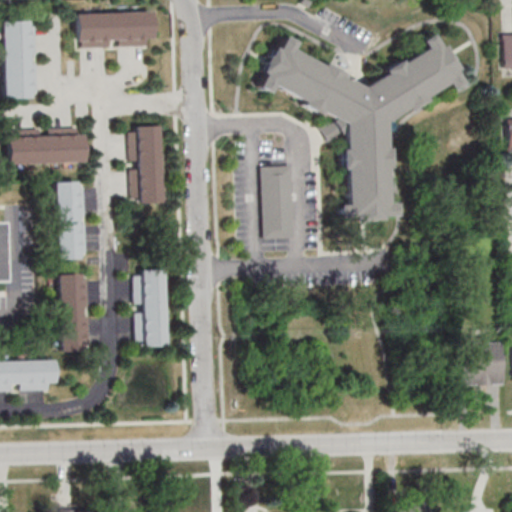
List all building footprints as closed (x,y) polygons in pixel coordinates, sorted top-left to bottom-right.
[(148,11),(71,13),(72,48),(149,46),(148,11)] [(0,20),(0,97),(33,97),(32,20),(0,20)] [(511,32),(500,33),(500,66),(511,66),(511,75),(511,32)] [(385,118),(445,86),(450,88),(460,82),(442,48),(435,44),(429,34),(419,39),(418,51),(360,83),(290,51),(290,40),(280,36),(275,45),(268,50),(257,73),(256,88),(262,91),(267,88),(331,117),(328,124),(319,129),(326,142),(340,134),(341,134),(339,203),(334,205),(334,218),(392,220),(393,205),(383,200),(385,118)] [(511,118),(503,118),(503,159),(511,158),(511,118)] [(155,126),(125,126),(126,165),(127,202),(157,202),(155,126)] [(2,128),(2,163),(79,163),(79,128),(2,128)] [(260,167),(260,239),(291,238),(290,166),(260,167)] [(52,259),(82,258),(81,181),(50,181),(52,259)] [(162,346),(160,268),(130,269),(131,310),(132,309),(133,347),(162,346)] [(86,349),(84,273),(54,273),(56,350),(86,349)] [(501,384),(501,341),(456,342),(457,385),(501,384)] [(0,390),(50,390),(50,359),(0,359),(0,390)]
